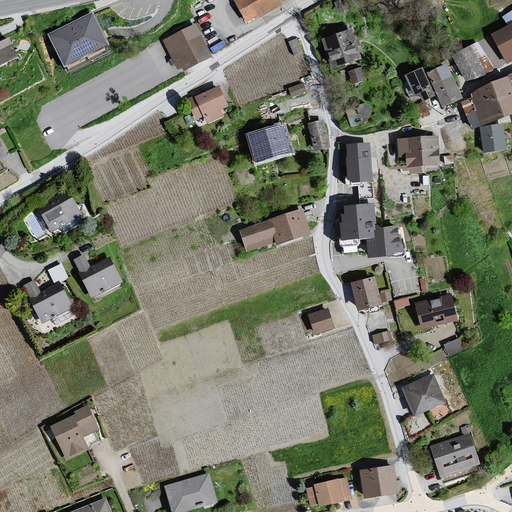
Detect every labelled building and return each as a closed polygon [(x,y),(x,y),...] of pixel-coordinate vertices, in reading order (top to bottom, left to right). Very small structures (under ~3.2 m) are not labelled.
[(290,0),(237,0),(250,23),(291,2),(290,0)] [(383,0),(388,11),(412,1),(411,0),(383,0)] [(511,10),(502,17),(508,25),(511,22),(511,10)] [(92,14),(50,35),(65,65),(107,45),(92,14)] [(511,23),(510,25),(492,34),(506,64),(511,61),(511,23)] [(195,24),(162,40),(174,64),(177,69),(182,66),(184,70),(211,57),(195,24)] [(352,32),(321,43),(331,72),(362,62),(352,32)] [(9,38),(0,42),(0,64),(17,56),(9,38)] [(296,41),(288,44),(294,59),(302,56),(296,41)] [(492,68),(478,42),(453,55),(467,81),(480,75),(492,68)] [(448,64),(426,73),(438,98),(443,109),(462,98),(448,64)] [(423,68),(405,76),(414,98),(419,101),(425,105),(438,98),(423,68)] [(362,69),(346,74),(351,89),(367,83),(362,69)] [(472,94),(473,98),(462,103),(473,128),(511,113),(511,89),(507,77),(492,83),(482,88),(472,94)] [(302,85),(287,91),(290,99),(305,93),(302,85)] [(218,88),(185,102),(197,129),(223,119),(221,113),(229,111),(218,88)] [(323,122),(307,126),(314,156),(330,152),(323,122)] [(506,149),(502,124),(492,126),(481,128),(485,152),(506,149)] [(284,129),(248,139),(257,167),(292,156),(284,129)] [(439,137),(397,142),(400,174),(442,169),(439,137)] [(371,146),(346,148),(349,187),(374,185),(371,146)] [(67,193),(37,211),(51,236),(82,219),(67,193)] [(374,207),(345,210),(346,218),(343,219),(344,226),(341,227),(343,245),(367,242),(377,241),(376,232),(374,207)] [(302,211),(240,233),(248,254),(276,245),(277,250),(311,238),(302,211)] [(398,230),(376,232),(377,241),(367,242),(370,263),(402,260),(398,230)] [(70,261),(91,299),(120,284),(107,259),(90,268),(83,254),(70,261)] [(48,267),(54,282),(69,276),(63,261),(48,267)] [(374,279),(350,285),(358,314),(382,308),(374,279)] [(54,287),(40,293),(34,281),(21,288),(40,326),(73,310),(59,284),(54,287)] [(451,295),(414,304),(421,331),(458,322),(451,295)] [(408,296),(395,299),(397,306),(410,303),(408,296)] [(326,310),(307,317),(315,337),(333,330),(326,310)] [(389,333),(371,337),(374,349),(392,346),(389,333)] [(460,339),(442,346),(448,358),(465,351),(460,339)] [(432,374),(399,388),(413,419),(445,405),(432,374)] [(73,416),(83,438),(99,430),(87,405),(71,413),(73,416)] [(73,416),(48,428),(64,462),(89,450),(83,438),(73,416)] [(469,433),(429,446),(439,478),(480,465),(469,433)] [(394,466),(358,471),(362,499),(398,494),(394,466)] [(208,475),(162,488),(168,511),(192,511),(217,505),(208,475)] [(345,480),(304,488),(308,509),(350,501),(345,480)] [(109,511),(105,500),(73,511),(109,511)]
